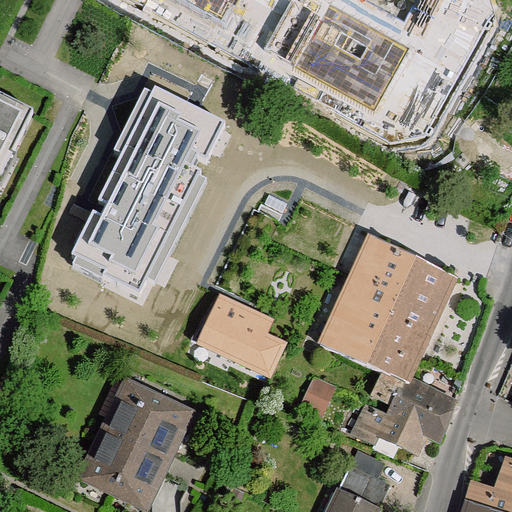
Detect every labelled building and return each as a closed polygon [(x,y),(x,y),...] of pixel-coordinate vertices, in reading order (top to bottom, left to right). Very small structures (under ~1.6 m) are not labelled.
[(153,87),(114,172),(184,204),(223,119),(153,87)] [(0,169),(4,172),(34,114),(0,97),(0,169)] [(184,204),(114,172),(69,269),(139,301),(184,204)] [(335,325),(325,347),(384,374),(408,386),(457,281),(373,242),(359,273),(364,275),(340,327),(335,325)] [(290,348),(261,335),(249,362),(277,375),(290,348)] [(511,367),(499,397),(511,402),(511,367)] [(372,397),(395,410),(408,386),(384,374),(372,397)] [(335,390),(315,381),(303,409),(323,418),(335,390)] [(389,420),(368,410),(353,438),(374,448),(373,450),(395,459),(398,450),(413,457),(423,437),(441,445),(456,409),(408,386),(395,410),(389,420)] [(128,388),(81,484),(138,511),(145,511),(191,418),(128,388)] [(511,511),(511,466),(510,465),(501,494),(477,485),(470,507),(484,511),(511,511)] [(373,511),(381,511),(392,489),(351,470),(339,496),(373,511)] [(373,511),(339,496),(331,511),(373,511)]
